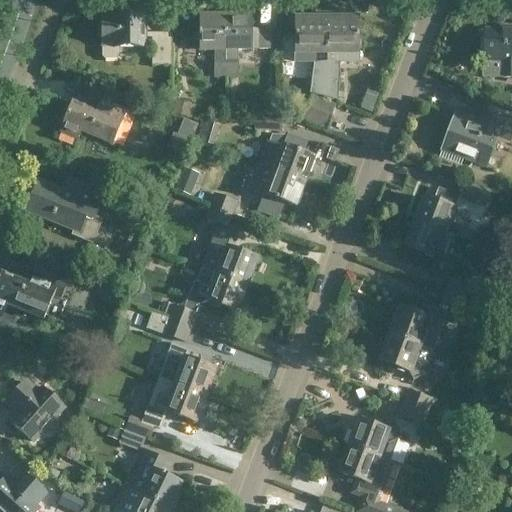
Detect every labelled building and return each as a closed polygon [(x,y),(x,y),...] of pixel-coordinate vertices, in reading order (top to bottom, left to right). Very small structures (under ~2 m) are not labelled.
[(326,62),(326,14),(319,14),(319,19),(295,19),(295,53),(315,53),(315,62),(326,62)] [(326,14),(326,62),(337,62),(337,53),(357,53),(357,19),(334,19),(334,14),(326,14)] [(117,59),(119,57),(119,48),(143,48),(143,17),(115,18),(115,20),(102,21),(102,27),(98,27),(98,39),(102,38),(102,45),(103,45),(103,57),(105,58),(117,59)] [(199,18),(199,50),(212,50),(213,79),(226,78),(225,17),(199,18)] [(238,50),(270,50),(270,30),(252,30),(252,17),(225,17),(226,78),(239,78),(238,50)] [(511,78),(511,28),(509,29),(508,32),(484,31),(483,60),(503,60),(502,78),(511,78)] [(152,66),(171,66),(171,34),(151,34),(152,66)] [(306,109),(331,118),(335,106),(311,97),(306,109)] [(60,132),(78,139),(80,132),(113,145),(126,112),(100,101),(95,113),(71,103),(70,106),(67,105),(59,125),(62,126),(60,132)] [(176,102),(173,114),(193,119),(196,107),(176,102)] [(455,113),(441,148),(463,157),(463,159),(486,167),(497,138),(508,143),(511,133),(511,114),(505,112),(486,105),(479,122),(455,113)] [(326,130),(331,118),(306,109),(302,121),(326,130)] [(280,132),(281,119),(256,117),(256,131),(280,132)] [(186,120),(175,127),(181,137),(192,130),(186,120)] [(286,136),(271,135),(268,142),(259,165),(304,182),(308,172),(310,173),(314,162),(312,161),(313,159),(302,154),(306,143),(286,136)] [(304,182),(259,165),(258,165),(252,182),(267,188),(258,210),(277,217),(283,202),(295,207),(296,204),(298,204),(302,194),(300,193),(304,182)] [(67,180),(61,194),(38,184),(27,212),(77,233),(76,237),(92,243),(99,225),(92,222),(103,195),(67,180)] [(459,195),(485,205),(490,193),(463,183),(459,195)] [(418,216),(415,223),(451,236),(456,238),(462,229),(455,226),(451,225),(456,212),(453,211),(454,210),(455,206),(465,209),(468,202),(454,197),(453,195),(439,190),(434,202),(423,198),(422,201),(420,200),(416,211),(418,211),(416,216),(418,216)] [(232,215),(237,203),(214,194),(209,206),(232,215)] [(218,224),(201,268),(216,274),(246,286),(256,259),(233,250),(240,232),(228,227),(232,215),(209,206),(204,219),(218,224)] [(448,244),(451,236),(415,223),(413,229),(411,229),(410,233),(408,232),(404,242),(406,243),(405,246),(436,258),(442,242),(448,244)] [(164,304),(161,313),(168,315),(192,323),(195,315),(194,315),(198,305),(207,301),(236,312),(246,286),(216,274),(201,268),(196,283),(193,282),(183,311),(171,307),(164,304)] [(27,285),(0,274),(0,306),(6,309),(7,305),(44,320),(53,296),(61,299),(66,286),(32,272),(27,285)] [(468,301),(472,290),(449,281),(445,292),(468,301)] [(445,292),(441,303),(464,312),(468,301),(445,292)] [(389,335),(427,349),(433,334),(438,336),(446,314),(430,308),(426,319),(399,309),(389,335)] [(167,319),(168,315),(161,313),(153,310),(148,325),(163,330),(167,319)] [(167,319),(163,330),(163,331),(187,339),(192,323),(168,315),(167,319)] [(433,351),(427,349),(389,335),(380,361),(409,372),(412,381),(424,376),(420,367),(428,364),(433,351)] [(172,346),(159,379),(204,396),(214,370),(185,359),(188,352),(172,346)] [(204,396),(159,379),(143,423),(130,418),(125,430),(149,439),(153,427),(159,429),(166,412),(194,423),(204,396)] [(4,405),(14,414),(16,412),(19,415),(8,426),(28,445),(36,436),(37,438),(39,439),(41,439),(42,440),(44,440),(45,439),(47,439),(49,438),(50,436),(51,435),(52,434),(52,433),(52,431),(53,430),(52,429),(52,427),(52,426),(51,425),(50,424),(49,422),(60,411),(40,392),(35,398),(22,386),(4,405)] [(399,416),(423,424),(432,400),(408,391),(399,416)] [(354,432),(348,447),(378,458),(389,462),(397,440),(401,439),(389,413),(377,418),(378,422),(376,427),(368,424),(367,419),(361,418),(357,419),(353,421),(350,430),(354,432)] [(111,427),(107,438),(119,442),(123,432),(111,427)] [(124,433),(119,445),(141,453),(145,440),(124,433)] [(348,447),(339,473),(363,482),(358,496),(362,498),(357,511),(403,511),(379,503),(393,463),(389,462),(378,458),(348,447)] [(176,501),(174,500),(181,485),(179,483),(180,481),(167,475),(171,466),(144,452),(127,488),(172,510),(176,501)] [(49,469),(45,477),(55,482),(59,474),(49,469)] [(15,490),(4,479),(0,483),(0,511),(36,511),(38,511),(33,506),(45,493),(25,475),(16,485),(18,487),(15,490)] [(170,511),(172,510),(127,488),(115,511),(170,511)] [(72,497),(67,508),(75,511),(78,511),(83,503),(72,497)]
